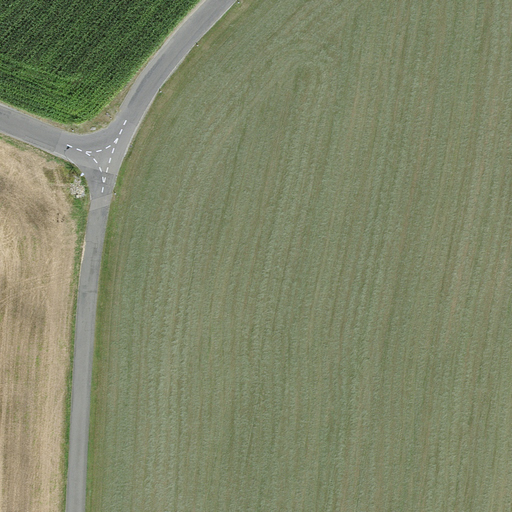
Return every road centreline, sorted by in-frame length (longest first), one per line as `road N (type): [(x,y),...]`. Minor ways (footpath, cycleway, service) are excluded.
road 1 (unclassified): [(105,154),(84,511)]
road 2 (unclassified): [(105,154),(141,92),(218,0)]
